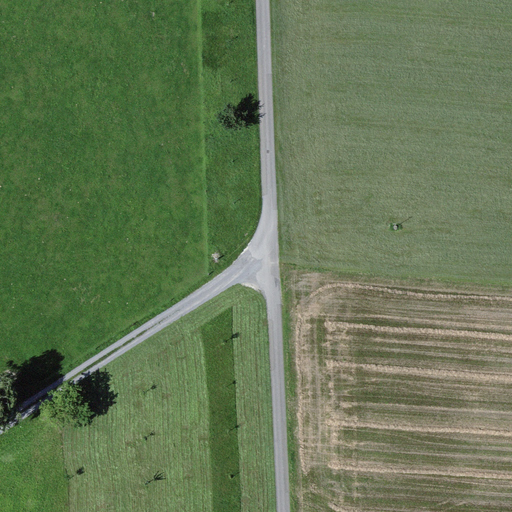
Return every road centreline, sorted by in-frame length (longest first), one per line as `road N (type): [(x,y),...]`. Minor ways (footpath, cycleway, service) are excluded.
road 1 (track): [(265,0),(286,511)]
road 2 (track): [(273,247),(0,423)]
